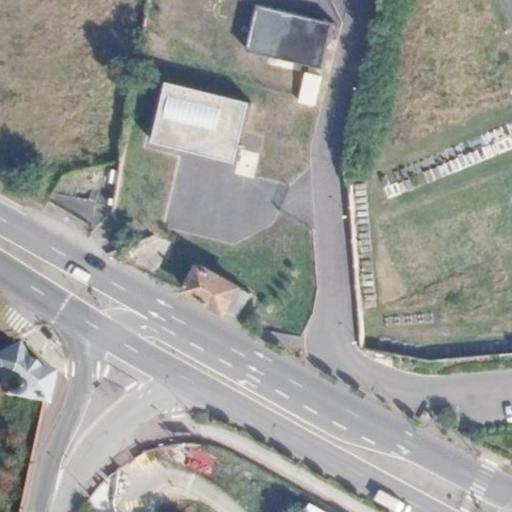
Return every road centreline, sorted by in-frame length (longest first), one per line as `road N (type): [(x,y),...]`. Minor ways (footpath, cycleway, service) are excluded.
road 1 (primary): [(511,490),(480,484),(165,313)]
road 2 (primary): [(206,392),(425,511)]
road 3 (primary): [(165,313),(0,216)]
road 4 (tertiary): [(59,479),(120,419),(159,400),(206,392)]
road 5 (tertiary): [(103,334),(57,445),(59,479)]
